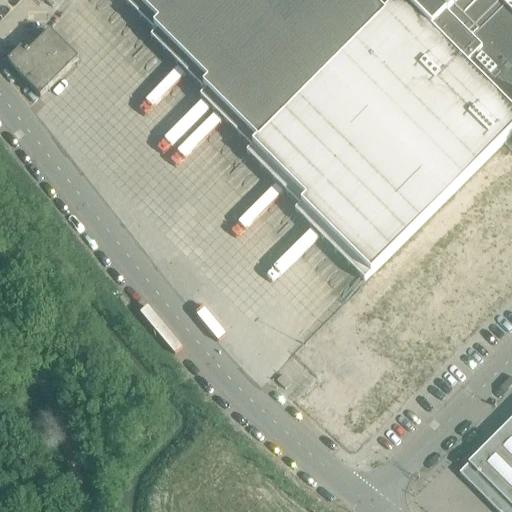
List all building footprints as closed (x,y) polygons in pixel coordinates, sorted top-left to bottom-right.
[(120,0),(152,32),(154,30),(156,33),(150,39),(202,91),(203,90),(206,92),(200,99),(251,150),(399,0),(120,0)] [(296,214),(303,221),(366,284),(372,278),(511,137),(511,111),(399,0),(251,150),(246,155),(301,209),(296,214)] [(511,0),(399,0),(511,111),(511,0)] [(8,63),(7,63),(19,75),(17,76),(40,99),(78,61),(51,35),(50,33),(49,33),(41,42),(31,52),(25,46),(8,63)] [(395,383),(411,399),(511,297),(511,186),(367,333),(407,372),(395,383)] [(291,385),(282,376),(277,381),(286,390),(291,385)] [(511,511),(511,421),(509,425),(460,475),(497,511),(511,511)]
